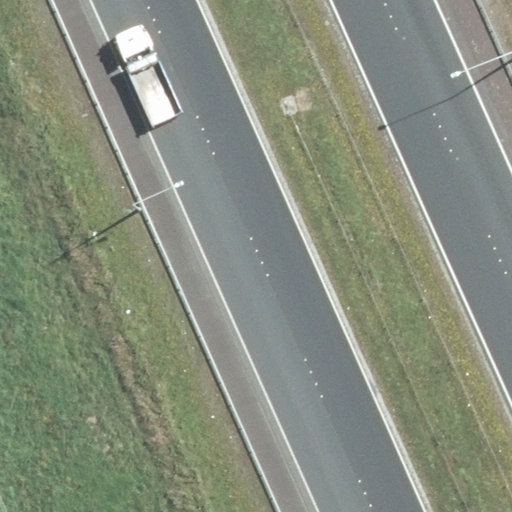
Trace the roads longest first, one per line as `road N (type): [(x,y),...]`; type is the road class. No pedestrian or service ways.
road 1 (motorway): [(351,511),(122,0)]
road 2 (motorway): [(412,0),(511,223)]
